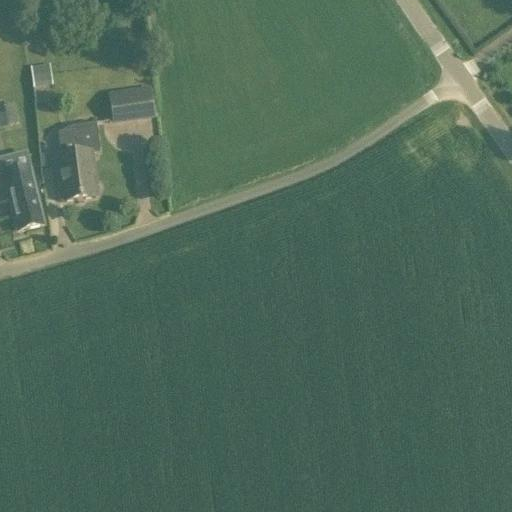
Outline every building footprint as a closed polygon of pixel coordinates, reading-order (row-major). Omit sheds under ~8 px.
[(34,87),(52,84),(50,65),(32,67),(34,87)] [(113,126),(153,120),(149,92),(109,98),(113,126)] [(0,109),(0,130),(18,126),(13,106),(0,109)] [(96,200),(90,156),(99,155),(95,125),(71,129),(75,157),(55,159),(62,205),(96,200)] [(0,206),(8,205),(16,234),(43,228),(29,171),(5,177),(1,161),(0,160),(0,206)]
